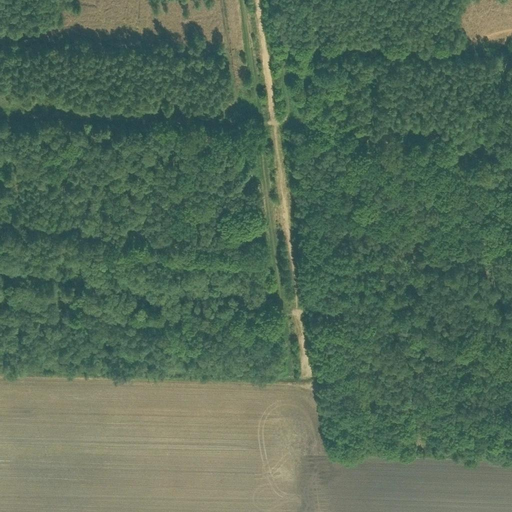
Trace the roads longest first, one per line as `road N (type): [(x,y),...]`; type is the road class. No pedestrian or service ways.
road 1 (track): [(260,0),(297,312),(314,385)]
road 2 (track): [(0,108),(258,122)]
